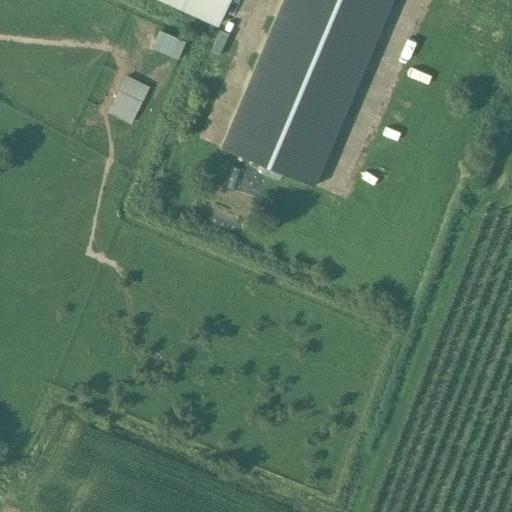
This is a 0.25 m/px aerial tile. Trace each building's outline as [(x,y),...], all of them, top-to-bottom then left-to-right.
[(161,0),(217,25),(227,0),(161,0)] [(391,0),(281,0),(220,147),(313,186),(391,0)] [(155,29),(148,48),(176,58),(183,39),(155,29)] [(209,50),(220,55),(228,33),(216,29),(209,50)] [(121,73),(103,110),(129,123),(147,85),(121,73)]
